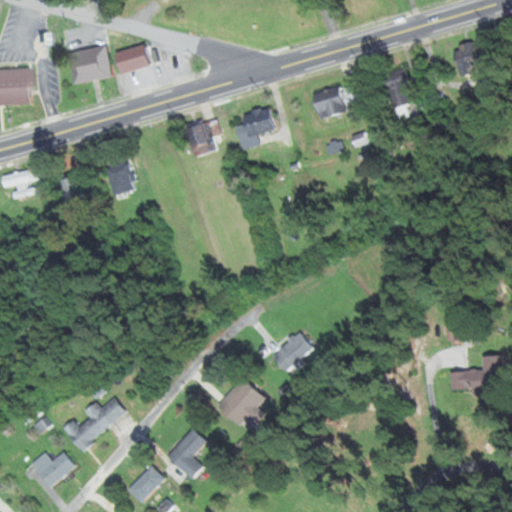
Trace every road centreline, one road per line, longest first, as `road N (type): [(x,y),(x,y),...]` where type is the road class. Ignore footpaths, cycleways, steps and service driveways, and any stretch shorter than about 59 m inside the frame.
road 1 (secondary): [(501,0),(0,148)]
road 2 (residential): [(68,511),(208,351),(267,306)]
road 3 (residential): [(273,68),(32,0)]
road 4 (residential): [(395,511),(455,471),(511,473)]
